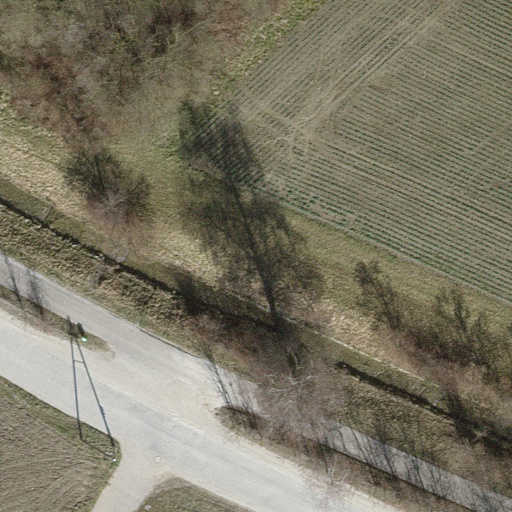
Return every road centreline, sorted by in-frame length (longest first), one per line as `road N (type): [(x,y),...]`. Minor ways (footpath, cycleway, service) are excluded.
road 1 (track): [(0,264),(200,372),(511,509)]
road 2 (residential): [(320,511),(156,439),(0,341)]
road 3 (track): [(200,372),(109,511)]
